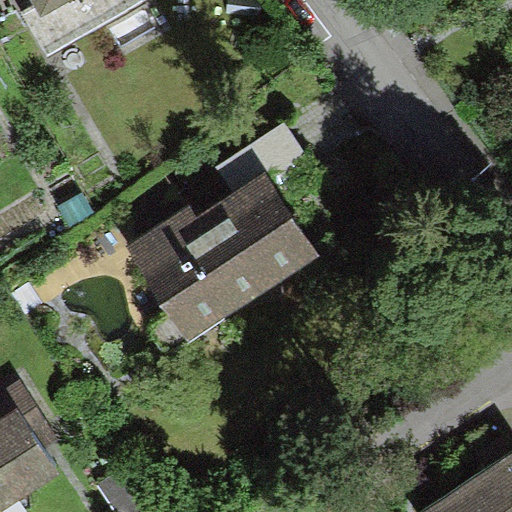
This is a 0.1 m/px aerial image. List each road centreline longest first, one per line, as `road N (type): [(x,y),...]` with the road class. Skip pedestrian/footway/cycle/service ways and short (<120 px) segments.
road 1 (residential): [(511,248),(324,0)]
road 2 (residential): [(511,372),(304,511)]
